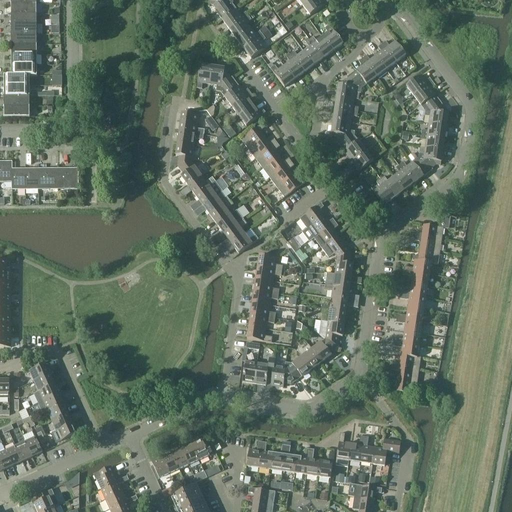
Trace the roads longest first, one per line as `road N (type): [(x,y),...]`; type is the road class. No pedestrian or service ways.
road 1 (residential): [(381,237),(457,178),(471,120),(469,103),(404,15),(384,5)]
road 2 (residential): [(0,129),(56,131),(72,102),(67,0)]
road 3 (residential): [(227,267),(164,183),(175,101)]
road 4 (residential): [(102,448),(58,351),(22,351),(0,368)]
road 5 (residential): [(397,511),(407,438),(357,375)]
road 6 (residential): [(222,396),(310,410),(357,375)]
road 7 (residential): [(227,267),(338,181)]
road 8 (residential): [(357,375),(381,237)]
road 9 (residential): [(222,396),(237,290),(227,267)]
road 10 (residential): [(313,143),(323,79),(364,40)]
